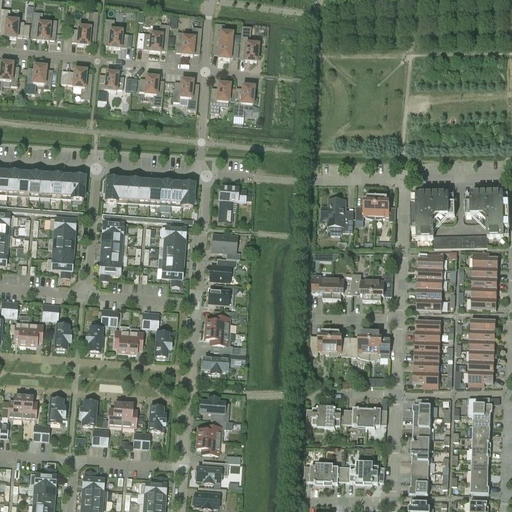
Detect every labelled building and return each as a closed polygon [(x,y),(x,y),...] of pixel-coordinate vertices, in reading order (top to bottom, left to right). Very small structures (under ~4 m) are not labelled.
[(1,6),(0,19),(0,37),(5,38),(5,41),(16,42),(16,39),(29,41),(30,28),(17,27),(18,20),(10,19),(10,13),(1,12),(2,6),(1,6)] [(32,22),(31,41),(37,42),(37,44),(48,45),(49,43),(55,44),(57,24),(50,23),(50,28),(42,27),(43,16),(34,15),(34,9),(33,18),(32,22)] [(72,32),(71,45),(77,45),(77,48),(88,49),(89,46),(95,47),(98,15),(89,14),(87,31),(79,30),(78,32),(72,32)] [(105,16),(102,48),(109,48),(109,51),(120,52),(120,49),(127,50),(127,45),(128,37),(122,37),(122,34),(113,33),(114,23),(105,22),(106,16),(105,16)] [(150,37),(150,39),(138,38),(137,51),(149,52),(149,55),(160,56),(160,53),(167,54),(168,47),(168,39),(170,22),(169,22),(169,28),(160,27),(159,38),(150,37)] [(177,35),(175,55),(181,55),(181,58),(192,59),(193,57),(199,57),(202,25),(201,31),(192,30),(191,36),(177,35)] [(215,26),(212,58),(213,56),(218,57),(218,61),(229,63),(230,60),(231,46),(239,46),(240,46),(241,38),(224,36),(224,27),(215,26)] [(240,46),(238,61),(245,62),(245,64),(256,65),(258,43),(250,42),(251,30),(241,29),(241,38),(240,46)] [(231,46),(230,60),(237,61),(239,46),(231,46)] [(0,67),(0,94),(1,94),(2,84),(10,84),(10,89),(17,90),(19,70),(12,69),(13,67),(1,66),(1,68),(0,67)] [(28,71),(25,103),(26,97),(35,98),(35,92),(50,93),(51,88),(52,73),(45,72),(46,70),(34,69),(34,71),(28,71)] [(62,74),(61,87),(73,88),(73,90),(81,91),(80,102),(89,103),(89,109),(92,77),(86,76),(86,74),(74,73),(74,75),(62,74)] [(99,78),(96,109),(97,110),(97,104),(106,104),(108,94),(116,94),(116,92),(123,93),(124,80),(117,79),(118,77),(106,76),(106,78),(99,78)] [(140,81),(138,94),(145,95),(145,97),(153,98),(152,109),(161,110),(160,116),(161,116),(164,84),(157,83),(158,81),(146,80),(146,82),(140,81)] [(174,85),(172,105),(179,105),(179,107),(187,108),(187,112),(196,113),(195,119),(196,119),(199,87),(192,87),(192,84),(181,83),(181,86),(174,85)] [(126,84),(125,92),(135,93),(135,85),(126,84)] [(211,89),(208,120),(209,121),(209,116),(218,117),(219,109),(227,110),(230,88),(218,87),(218,92),(212,91),(212,89),(211,89)] [(234,104),(232,123),(233,123),(234,118),(242,119),(243,112),(252,112),(252,106),(253,101),(254,90),(242,89),(242,91),(236,91),(235,95),(234,104)] [(8,175),(0,174),(0,197),(7,198),(8,175)] [(19,176),(8,175),(7,198),(18,199),(19,176)] [(30,177),(19,176),(18,199),(29,199),(30,177)] [(30,177),(29,199),(39,200),(41,178),(30,177)] [(52,178),(41,178),(39,200),(50,201),(52,178)] [(52,178),(50,201),(61,202),(62,179),(52,178)] [(62,179),(61,202),(72,202),(73,180),(62,179)] [(84,180),(73,180),(72,202),(83,203),(84,189),(86,189),(87,183),(84,182),(84,180)] [(116,205),(118,183),(107,182),(107,184),(104,184),(104,190),(106,190),(105,204),(116,205)] [(129,183),(118,183),(116,205),(127,206),(129,183)] [(140,184),(129,183),(127,206),(138,207),(140,184)] [(150,185),(140,184),(138,207),(149,207),(150,185)] [(161,186),(150,185),(149,207),(160,208),(161,186)] [(161,186),(160,208),(170,209),(172,186),(161,186)] [(172,186),(170,209),(181,209),(183,187),(172,186)] [(194,188),(183,187),(181,209),(192,210),(193,196),(196,196),(196,190),(194,190),(194,188)] [(220,204),(219,225),(231,226),(231,213),(230,213),(230,205),(236,205),(236,204),(244,205),(253,206),(254,195),(245,194),(237,193),(237,192),(228,192),(228,189),(222,189),(221,191),(220,191),(219,204),(220,204)] [(503,195),(471,196),(471,205),(465,205),(465,219),(480,218),(487,225),(487,238),(487,240),(504,240),(504,231),(510,230),(509,204),(503,204),(503,195)] [(449,205),(449,196),(417,197),(417,206),(411,206),(411,232),(417,232),(418,241),(434,241),(434,239),(434,226),(440,219),(455,219),(455,205),(449,205)] [(375,222),(376,198),(367,198),(367,204),(364,204),(364,209),(356,209),(355,223),(364,223),(364,219),(366,219),(366,220),(368,221),(369,221),(372,222),(373,222),(375,222)] [(388,198),(376,198),(375,222),(377,222),(379,222),(382,222),(384,221),(385,221),(386,220),(389,220),(389,224),(395,224),(396,210),(390,210),(390,205),(387,204),(388,198)] [(322,209),(322,222),(331,223),(330,237),(331,238),(340,239),(342,237),(342,235),(353,236),(353,222),(345,222),(346,203),(329,202),(328,209),(322,209)] [(0,228),(8,229),(13,230),(14,219),(0,217),(0,228)] [(54,232),(74,234),(75,223),(50,221),(50,232),(54,233),(54,232)] [(103,225),(102,236),(122,237),(123,227),(103,225)] [(8,229),(0,228),(0,238),(8,239),(8,229)] [(165,241),(185,242),(185,232),(165,230),(165,241)] [(54,232),(54,233),(54,242),(54,243),(74,244),(74,234),(54,232)] [(102,236),(102,246),(122,248),(122,247),(122,237),(102,236)] [(0,238),(0,248),(7,249),(7,250),(12,250),(12,239),(8,239),(0,238)] [(213,238),(212,254),(226,255),(226,261),(239,262),(240,256),(235,256),(237,240),(213,238)] [(165,241),(164,250),(164,251),(184,252),(185,242),(165,241)] [(54,243),(54,242),(49,242),(48,253),(53,253),(73,254),(74,244),(54,243)] [(102,246),(101,256),(121,258),(126,259),(127,247),(122,247),(122,248),(102,246)] [(164,251),(164,250),(159,250),(158,261),(163,261),(183,262),(184,252),(164,251)] [(53,253),(52,262),(52,263),(72,264),(73,254),(53,253)] [(473,255),(473,270),(498,271),(498,260),(486,260),(486,256),(473,255)] [(121,258),(101,256),(100,266),(120,268),(121,258)] [(419,260),(418,271),(443,273),(444,258),(432,257),(432,261),(419,260)] [(163,261),(162,271),(182,273),(183,262),(163,261)] [(52,263),(52,262),(47,262),(46,273),(62,274),(61,280),(70,281),(70,275),(71,275),(72,264),(52,263)] [(210,278),(208,280),(210,282),(210,284),(218,284),(219,286),(220,284),(229,285),(230,280),(232,280),(233,278),(234,271),(236,269),(237,263),(220,262),(220,267),(218,269),(211,268),(210,278)] [(120,268),(100,266),(99,277),(101,277),(100,283),(109,284),(109,278),(119,279),(120,268)] [(498,271),(473,270),(472,281),(498,282),(498,271)] [(182,273),(162,271),(161,282),(172,282),(171,288),(180,289),(180,283),(182,283),(182,273)] [(443,273),(418,271),(418,282),(443,283),(443,273)] [(373,281),(372,305),(381,305),(382,299),(392,300),(393,286),(393,276),(384,276),(384,284),(383,284),(383,283),(382,282),(381,282),(380,282),(379,282),(378,281),(377,281),(376,281),(375,281),(374,281),(373,281)] [(325,280),(323,281),(323,282),(321,282),(322,277),(313,277),(312,296),(323,297),(323,303),(332,303),(333,279),(330,279),(328,279),(325,280)] [(353,279),(352,298),(363,298),(363,304),(372,305),(373,281),(371,281),(369,281),(368,281),(366,281),(365,282),(363,282),(363,283),(361,283),(362,277),(353,277),(353,279)] [(334,279),(333,279),(332,303),(341,304),(342,298),(352,298),(353,279),(345,278),(345,283),(343,283),(343,281),(341,281),(340,280),(338,280),(336,279),(334,279)] [(498,282),(472,281),(472,291),(497,292),(498,282)] [(443,283),(418,282),(417,292),(443,293),(443,283)] [(209,294),(208,308),(228,309),(229,296),(232,296),(233,290),(233,289),(221,288),(220,295),(209,294)] [(472,291),(472,301),(497,302),(497,292),(472,291)] [(417,292),(417,302),(442,303),(443,293),(417,292)] [(497,302),(472,301),(471,312),(496,313),(497,302)] [(442,303),(417,302),(417,313),(442,314),(442,303)] [(9,320),(10,306),(3,305),(1,319),(9,320)] [(10,306),(9,320),(16,320),(17,306),(10,306)] [(50,323),(51,309),(44,308),(42,323),(50,323)] [(51,309),(50,323),(57,324),(58,309),(51,309)] [(109,328),(110,313),(102,313),(101,327),(109,328)] [(110,313),(109,328),(116,328),(117,314),(110,313)] [(206,325),(206,334),(230,336),(230,335),(230,327),(228,327),(229,315),(214,314),(214,321),(212,321),(212,325),(206,325)] [(150,331),(151,317),(144,316),(143,330),(150,331)] [(158,317),(151,317),(150,331),(157,332),(158,317)] [(471,322),(470,333),(496,334),(496,323),(471,322)] [(27,350),(29,323),(29,324),(20,323),(20,327),(15,327),(14,343),(19,344),(18,349),(27,350)] [(29,323),(27,350),(36,351),(37,345),(41,345),(42,329),(29,328),(29,323)] [(416,323),(416,334),(441,335),(441,324),(416,323)] [(57,328),(55,352),(56,352),(56,353),(64,354),(64,353),(66,353),(67,345),(70,346),(71,335),(68,335),(68,329),(57,328)] [(118,357),(127,358),(129,331),(129,329),(119,329),(119,335),(115,335),(114,351),(119,351),(118,357)] [(86,337),(85,347),(89,347),(88,355),(90,355),(90,356),(98,357),(98,355),(100,356),(102,331),(90,331),(90,337),(86,337)] [(130,331),(129,331),(127,358),(136,358),(137,353),(141,353),(143,337),(138,337),(138,332),(130,331)] [(330,357),(331,333),(322,333),(322,339),(311,338),(310,358),(318,358),(319,354),(320,354),(320,355),(322,356),(325,357),(326,357),(330,357)] [(330,357),(330,359),(332,359),(336,359),(339,358),(340,358),(340,357),(342,357),(342,359),(350,359),(350,345),(351,340),(340,339),(340,334),(331,333),(330,357)] [(496,334),(470,333),(470,343),(495,344),(496,334)] [(230,336),(206,334),(205,343),(211,343),(210,348),(218,349),(217,356),(224,356),(231,357),(232,349),(229,349),(231,335),(230,335),(230,336)] [(359,346),(350,345),(350,359),(360,360),(360,361),(361,362),(363,362),(365,363),(368,363),(370,363),(371,335),(362,334),(361,340),(359,340),(359,346)] [(416,334),(415,345),(441,345),(441,335),(416,334)] [(371,335),(370,363),(372,363),(374,363),(376,363),(378,362),(380,362),(380,360),(390,361),(390,347),(382,347),(382,341),(380,341),(380,335),(371,335)] [(157,336),(155,360),(157,360),(156,361),(165,362),(165,361),(166,361),(167,353),(170,353),(171,343),(168,343),(168,336),(157,336)] [(470,343),(470,353),(495,355),(495,344),(470,343)] [(441,345),(415,345),(415,355),(440,356),(441,345)] [(470,353),(469,364),(494,365),(495,355),(470,353)] [(440,356),(415,355),(415,365),(440,366),(440,356)] [(203,373),(203,376),(210,376),(210,377),(220,378),(220,377),(226,378),(226,375),(227,375),(227,369),(234,369),(234,365),(244,365),(245,358),(231,357),(224,356),(224,363),(204,362),(203,363),(202,363),(202,371),(203,371),(203,373)] [(469,364),(469,374),(494,375),(494,365),(469,364)] [(415,365),(414,375),(439,376),(440,366),(415,365)] [(494,375),(469,374),(468,389),(481,389),(481,386),(494,386),(494,375)] [(439,376),(414,375),(414,386),(427,387),(426,391),(439,391),(439,376)] [(16,399),(14,399),(14,405),(9,405),(8,421),(22,422),(23,400),(23,399),(16,399)] [(24,400),(23,400),(22,422),(35,423),(36,407),(32,406),(32,401),(31,400),(25,399),(24,400)] [(51,402),(49,426),(60,427),(61,421),(64,421),(65,411),(62,411),(62,403),(61,403),(61,402),(53,401),(53,402),(51,402)] [(214,424),(226,425),(228,425),(229,412),(224,412),(224,406),(218,405),(218,402),(208,401),(208,405),(200,404),(200,406),(199,406),(198,414),(199,414),(199,416),(215,417),(214,424)] [(477,401),(468,401),(468,418),(473,418),(490,419),(491,415),(492,415),(492,408),(489,408),(490,401),(477,401)] [(414,419),(431,420),(432,409),(429,409),(429,402),(416,402),(416,408),(413,408),(412,415),(414,416),(414,419)] [(80,412),(79,422),(83,422),(82,429),(94,430),(96,405),(94,405),(94,404),(86,404),(86,405),(84,405),(84,412),(80,412)] [(122,429),(123,408),(114,407),(114,413),(109,412),(108,428),(122,429)] [(123,408),(122,429),(135,430),(137,414),(132,414),(132,408),(123,408)] [(151,410),(149,434),(161,435),(161,429),(165,429),(165,419),(162,418),(162,411),(161,411),(161,409),(153,409),(153,410),(151,410)] [(347,413),(346,428),(358,428),(358,431),(366,431),(367,410),(359,409),(359,411),(353,411),(353,413),(347,413)] [(326,432),(327,411),(319,410),(319,412),(313,412),(313,413),(307,413),(307,427),(313,428),(313,429),(318,429),(318,432),(326,432)] [(376,410),(367,410),(366,431),(375,432),(375,429),(381,429),(381,428),(387,428),(387,414),(381,413),(382,412),(376,412),(376,410)] [(327,411),(326,432),(335,432),(335,430),(341,430),(341,428),(346,428),(347,413),(336,413),(336,411),(327,411)] [(473,418),(473,430),(490,430),(490,419),(473,418)] [(431,420),(414,419),(413,431),(431,431),(431,420)] [(226,425),(214,424),(212,424),(211,431),(204,430),(204,435),(198,434),(197,443),(219,445),(222,445),(223,432),(226,432),(226,425)] [(41,443),(42,429),(34,428),(33,443),(41,443)] [(49,430),(42,429),(41,443),(48,444),(49,430)] [(473,430),(473,441),(490,441),(490,430),(473,430)] [(431,431),(413,431),(413,442),(430,442),(431,431)] [(99,448),(101,434),(93,433),(92,447),(99,448)] [(108,434),(101,434),(99,448),(107,448),(108,434)] [(141,451),(142,437),(134,436),(133,450),(141,451)] [(142,437),(141,451),(148,452),(149,437),(142,437)] [(86,447),(86,440),(76,439),(75,447),(86,447)] [(473,441),(472,452),(491,452),(491,445),(490,445),(490,441),(473,441)] [(430,442),(413,442),(412,446),(411,446),(411,453),(430,453),(430,442)] [(219,445),(197,443),(197,452),(202,453),(202,457),(218,459),(219,445)] [(472,452),(472,463),(489,463),(489,459),(491,459),(491,452),(472,452)] [(430,453),(411,453),(410,460),(412,460),(412,464),(430,465),(432,465),(432,460),(430,460),(430,453)] [(226,459),(225,466),(228,466),(240,467),(240,460),(226,459)] [(489,463),(472,463),(471,474),(488,474),(489,463)] [(412,464),(412,475),(429,476),(430,465),(412,464)] [(195,473),(194,482),(196,482),(196,484),(203,485),(203,486),(213,487),(213,486),(220,486),(220,478),(227,479),(228,466),(225,466),(212,465),(212,472),(197,471),(196,473),(195,473)] [(324,488),(325,467),(316,466),(316,469),(311,469),(311,470),(305,470),(304,484),(310,485),(310,486),(315,486),(315,488),(324,488)] [(345,470),(344,485),(355,485),(355,487),(364,487),(365,466),(356,466),(356,468),(351,468),(351,470),(345,470)] [(365,466),(364,487),(373,488),(373,486),(378,486),(378,485),(384,485),(385,471),(379,470),(379,469),(374,469),(374,466),(365,466)] [(334,467),(325,467),(324,488),(333,488),(333,487),(338,487),(338,485),(344,485),(345,470),(342,470),(334,470),(334,467)] [(35,488),(55,489),(56,479),(54,479),(55,473),(46,472),(46,478),(31,477),(30,488),(35,488)] [(471,474),(471,485),(488,486),(488,474),(471,474)] [(83,481),(83,492),(103,493),(104,483),(93,482),(94,476),(85,475),(85,481),(83,481)] [(429,476),(412,475),(411,486),(429,487),(429,476)] [(145,496),(165,498),(166,487),(164,487),(165,481),(156,481),(156,487),(141,485),(140,496),(145,497),(145,496)] [(471,485),(468,485),(467,489),(471,490),(470,496),(489,497),(489,490),(488,490),(488,486),(471,485)] [(429,487),(411,486),(411,490),(410,490),(409,497),(428,498),(429,487)] [(35,488),(34,498),(54,500),(55,489),(35,488)] [(193,499),(192,508),(194,508),(194,510),(201,511),(211,511),(212,511),(217,511),(219,504),(225,505),(226,492),(219,492),(213,491),(207,491),(207,498),(195,497),(195,499),(193,499)] [(83,492),(82,502),(102,503),(103,493),(83,492)] [(145,496),(145,497),(144,506),(164,508),(165,498),(145,496)] [(54,500),(34,498),(33,508),(53,510),(54,500)] [(101,511),(102,503),(82,502),(81,511),(82,511),(101,511)]
